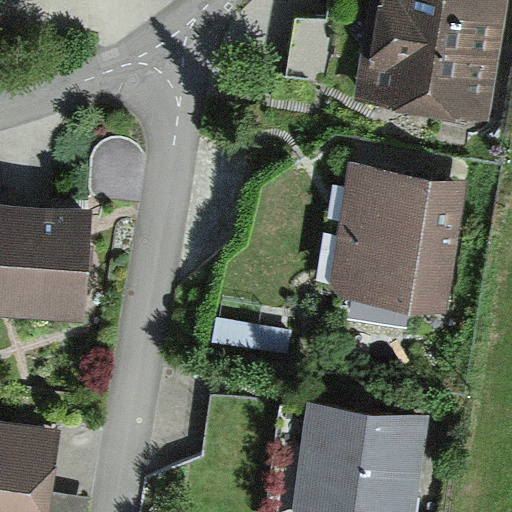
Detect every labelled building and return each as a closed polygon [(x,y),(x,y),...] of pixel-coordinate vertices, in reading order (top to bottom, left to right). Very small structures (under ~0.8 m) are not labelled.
[(492,0),(371,0),(357,90),(475,109),(492,0)] [(350,166),(331,282),(437,299),(456,183),(350,166)] [(0,307),(70,311),(75,223),(0,219),(0,307)] [(401,511),(413,421),(306,409),(293,511),(401,511)] [(0,425),(0,511),(77,511),(80,494),(35,487),(44,432),(0,425)]
